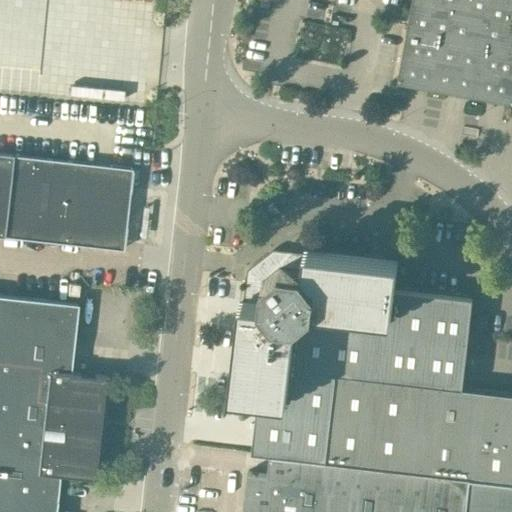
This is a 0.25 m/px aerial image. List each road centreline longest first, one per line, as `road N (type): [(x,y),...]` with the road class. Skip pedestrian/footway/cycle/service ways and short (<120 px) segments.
road 1 (unclassified): [(200,113),(158,511)]
road 2 (unclassified): [(511,238),(476,197),(360,132),(200,113)]
